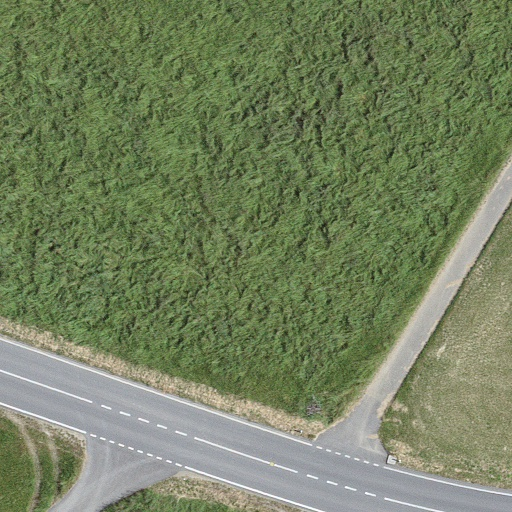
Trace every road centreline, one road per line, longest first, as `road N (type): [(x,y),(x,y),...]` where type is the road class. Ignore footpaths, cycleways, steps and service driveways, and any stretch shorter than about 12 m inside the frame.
road 1 (secondary): [(442,511),(306,475),(0,370)]
road 2 (track): [(330,482),(511,176)]
road 3 (track): [(183,434),(59,511)]
